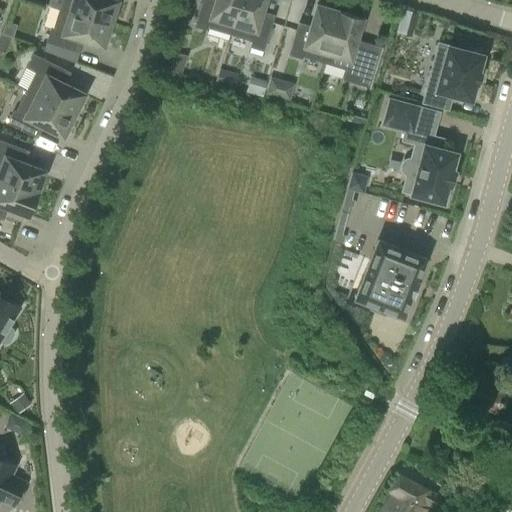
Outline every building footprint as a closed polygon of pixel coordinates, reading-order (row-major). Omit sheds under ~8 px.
[(61,0),(59,7),(110,22),(116,2),(108,0),(61,0)] [(230,33),(240,0),(215,0),(215,3),(205,0),(202,0),(195,25),(207,29),(208,27),(230,33)] [(264,0),(240,0),(230,33),(252,40),(250,47),(262,51),(272,20),(260,16),(264,0)] [(302,55),(324,62),(339,11),(317,4),(309,31),(297,28),(289,54),(301,58),(302,55)] [(103,45),(110,22),(59,7),(53,30),(50,29),(44,50),(70,60),(77,37),(103,45)] [(362,18),(339,11),(324,62),(346,69),(343,78),(370,87),(382,48),(355,40),(362,18)] [(483,54),(438,42),(422,102),(448,109),(452,94),(471,99),(475,82),(477,82),(479,72),(478,72),(483,54)] [(26,91),(73,114),(84,93),(59,81),(64,70),(33,54),(27,65),(36,70),(26,91)] [(266,92),(288,98),(292,83),(271,76),(266,92)] [(63,135),(73,114),(26,91),(16,111),(14,110),(8,122),(32,134),(38,122),(63,135)] [(402,169),(404,172),(399,189),(411,193),(410,194),(443,203),(448,185),(450,186),(454,170),(452,170),(456,152),(440,148),(443,138),(412,130),(418,107),(389,99),(382,124),(405,130),(402,139),(412,142),(407,159),(404,161),(402,165),(402,169)] [(0,178),(36,192),(44,171),(18,161),(23,149),(0,140),(0,178)] [(36,192),(0,178),(0,208),(2,204),(28,214),(36,192)] [(425,258),(377,239),(354,298),(402,317),(411,295),(413,295),(418,281),(416,281),(425,258)] [(0,341),(4,344),(9,343),(14,334),(13,330),(9,327),(20,308),(0,295),(0,341)] [(509,381),(463,363),(447,405),(492,423),(492,425),(507,430),(508,427),(510,428),(500,455),(511,459),(511,420),(511,417),(497,412),(509,381)] [(0,496),(14,503),(16,498),(18,499),(24,488),(21,487),(24,481),(9,475),(15,464),(0,457),(6,446),(0,443),(0,496)] [(445,500),(396,472),(386,490),(390,492),(378,511),(427,511),(430,507),(439,511),(445,500)] [(479,500),(473,511),(490,511),(493,507),(479,500)]
